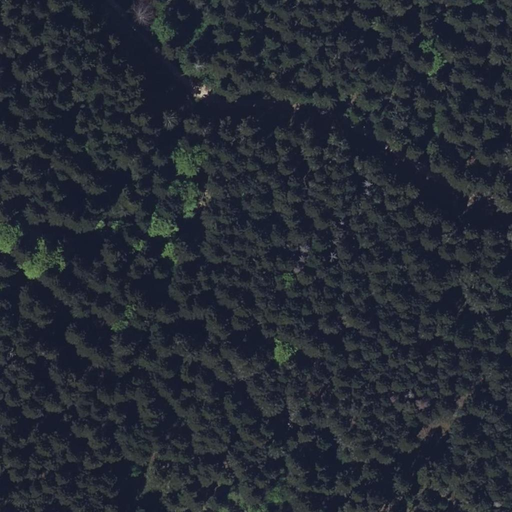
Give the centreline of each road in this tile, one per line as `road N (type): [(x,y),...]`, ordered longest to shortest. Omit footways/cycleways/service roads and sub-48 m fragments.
road 1 (track): [(116,0),(160,39),(312,102),(402,192),(496,233),(511,227)]
road 2 (track): [(0,251),(42,275),(83,272),(141,295),(220,344),(264,380),(269,402),(337,468),(357,511)]
